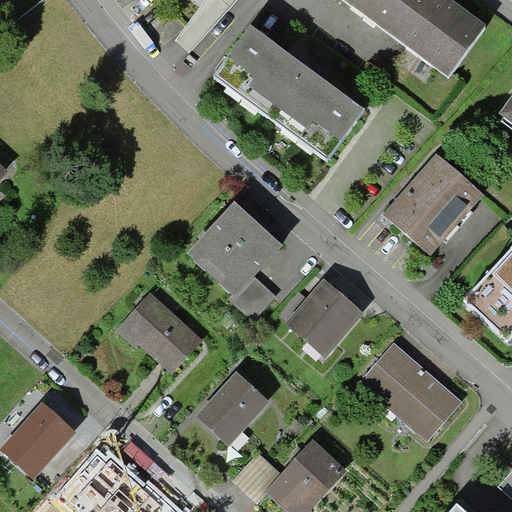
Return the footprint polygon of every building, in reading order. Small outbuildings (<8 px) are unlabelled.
[(354,0),(394,28),(414,0),(354,0)] [(451,69),(486,20),(457,0),(414,0),(394,28),(451,69)] [(273,115),(309,62),(253,23),(217,76),(273,115)] [(329,154),(365,102),(309,62),(273,115),(329,154)] [(511,119),(511,94),(500,111),(511,119)] [(482,189),(436,153),(386,216),(431,252),(482,189)] [(0,174),(10,163),(0,154),(0,174)] [(254,275),(281,240),(231,201),(190,253),(238,291),(232,298),(258,318),(277,293),(254,275)] [(511,338),(511,254),(465,304),(507,343),(511,338)] [(327,352),(363,310),(324,277),(289,319),(327,352)] [(173,373),(204,338),(152,292),(121,328),(173,373)] [(430,436),(462,398),(396,343),(364,381),(430,436)] [(234,442),(271,396),(239,371),(203,417),(234,442)] [(37,474),(75,427),(41,400),(19,429),(30,438),(15,457),(37,474)] [(310,511),(349,467),(316,439),(285,474),(261,454),(236,482),(261,504),(270,493),(292,511),(310,511)] [(88,498),(105,511),(131,511),(147,493),(115,466),(88,498)]
